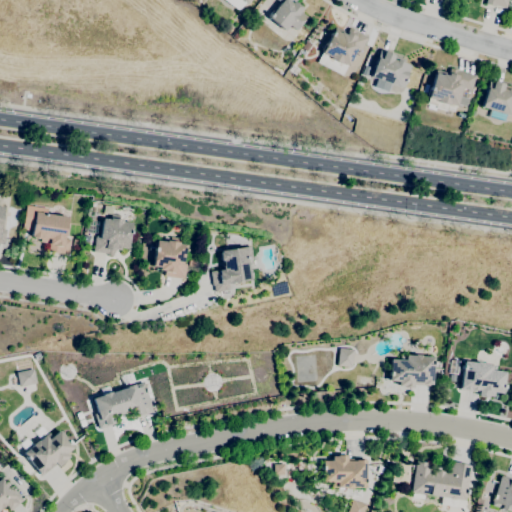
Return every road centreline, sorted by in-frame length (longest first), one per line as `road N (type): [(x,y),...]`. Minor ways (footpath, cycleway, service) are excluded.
road 1 (secondary): [(0,144),(511,215)]
road 2 (secondary): [(511,189),(0,119)]
road 3 (residential): [(61,511),(99,478),(153,449),(239,433),(358,422),(511,438)]
road 4 (residential): [(358,0),(511,49)]
